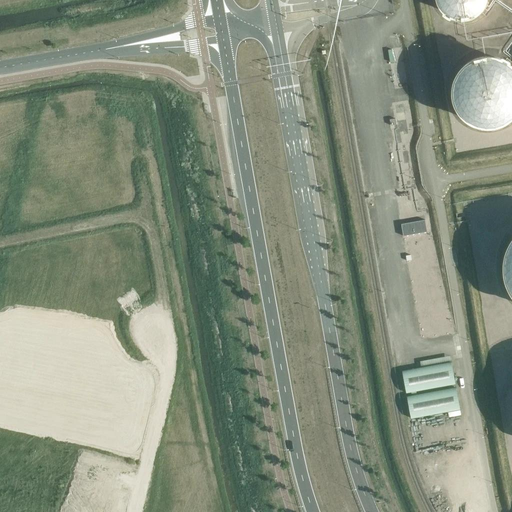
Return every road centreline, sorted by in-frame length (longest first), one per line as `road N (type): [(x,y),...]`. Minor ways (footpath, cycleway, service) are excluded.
road 1 (primary): [(373,511),(349,433),(275,21)]
road 2 (primary): [(222,31),(313,511)]
road 3 (unknown): [(407,20),(374,28),(363,46),(402,328),(412,345),(463,337)]
road 4 (unclassified): [(222,31),(0,68)]
road 5 (track): [(154,327),(168,361),(135,511)]
